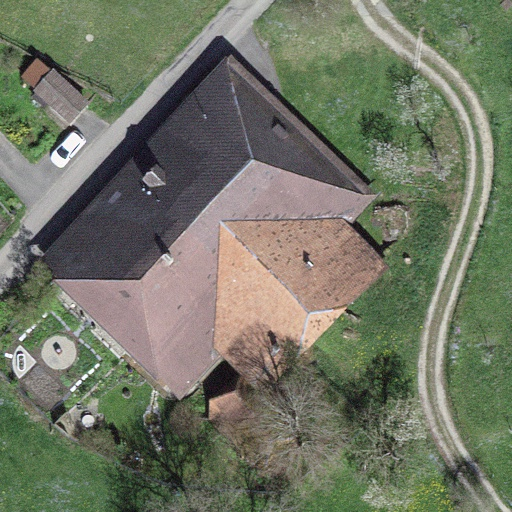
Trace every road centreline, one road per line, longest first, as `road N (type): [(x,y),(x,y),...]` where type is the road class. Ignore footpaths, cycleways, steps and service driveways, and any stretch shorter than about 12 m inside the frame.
road 1 (track): [(364,0),(451,81),(477,131),(474,203),(429,362),(441,427),(496,511)]
road 2 (unclassified): [(253,0),(0,272)]
